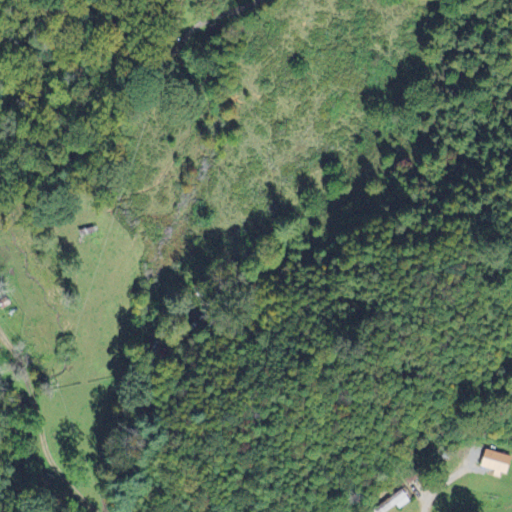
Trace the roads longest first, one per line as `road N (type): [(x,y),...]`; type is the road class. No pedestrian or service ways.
road 1 (residential): [(0,172),(146,68),(169,33),(177,0)]
road 2 (residential): [(92,511),(49,464),(23,376),(0,336)]
